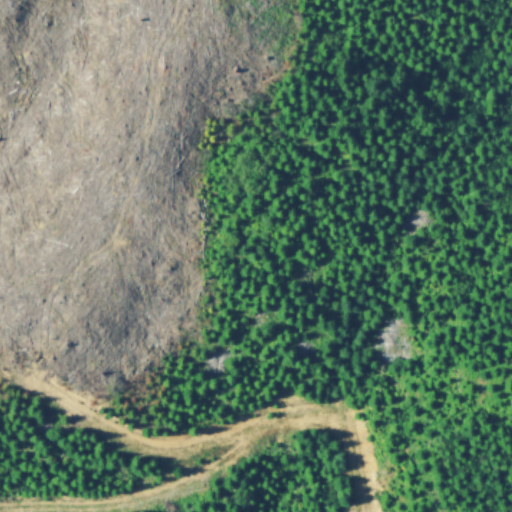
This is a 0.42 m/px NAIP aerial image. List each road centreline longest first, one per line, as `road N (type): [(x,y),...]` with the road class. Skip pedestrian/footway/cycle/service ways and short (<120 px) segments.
road 1 (track): [(365,511),(349,436),(325,414),(253,428),(171,478),(133,490),(0,503)]
road 2 (track): [(0,356),(148,439),(183,442),(253,428)]
